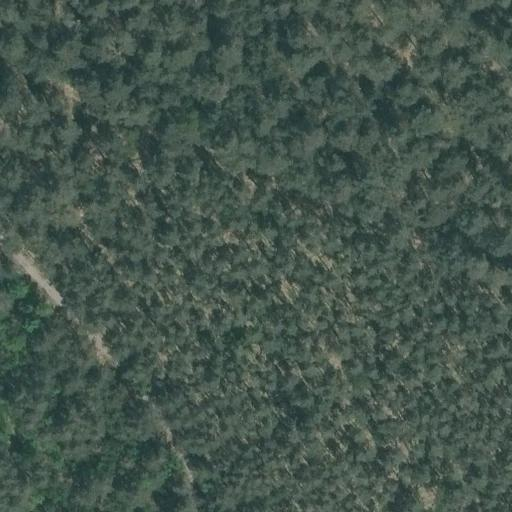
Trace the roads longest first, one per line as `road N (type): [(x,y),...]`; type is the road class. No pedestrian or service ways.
road 1 (track): [(0,59),(511,283)]
road 2 (track): [(0,239),(166,428),(199,511)]
